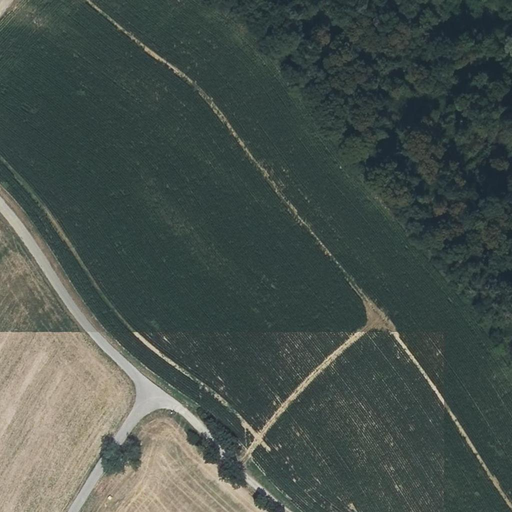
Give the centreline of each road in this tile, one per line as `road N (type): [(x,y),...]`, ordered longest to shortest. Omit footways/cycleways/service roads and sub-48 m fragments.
road 1 (residential): [(78,511),(151,392),(76,314),(0,204)]
road 2 (track): [(292,511),(151,392)]
